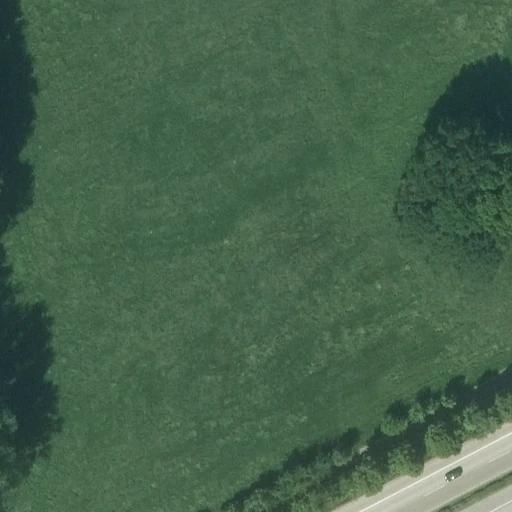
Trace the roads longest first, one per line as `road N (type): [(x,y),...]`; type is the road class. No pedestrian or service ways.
road 1 (track): [(252,511),(511,374)]
road 2 (motorway): [(511,447),(387,511)]
